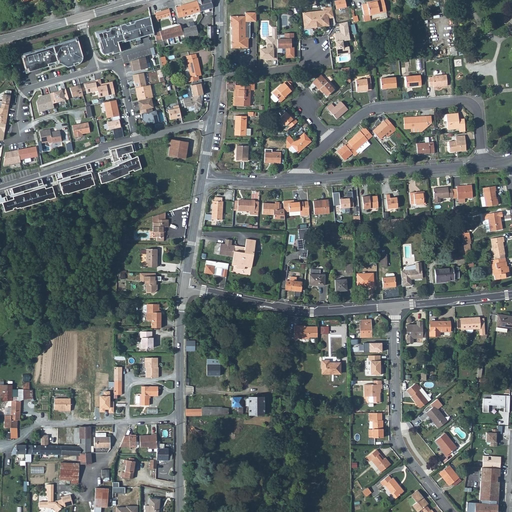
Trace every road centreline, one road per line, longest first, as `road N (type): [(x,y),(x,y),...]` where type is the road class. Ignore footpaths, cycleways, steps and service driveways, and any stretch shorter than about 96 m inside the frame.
road 1 (residential): [(394,305),(398,436),(451,511)]
road 2 (residential): [(331,140),(374,108),(464,100),(476,107),(482,164)]
road 3 (residential): [(394,305),(311,311),(185,285)]
road 4 (residential): [(295,179),(482,164)]
road 5 (residential): [(179,418),(31,427)]
road 6 (residential): [(135,138),(0,186)]
road 7 (tertiary): [(179,418),(185,285)]
